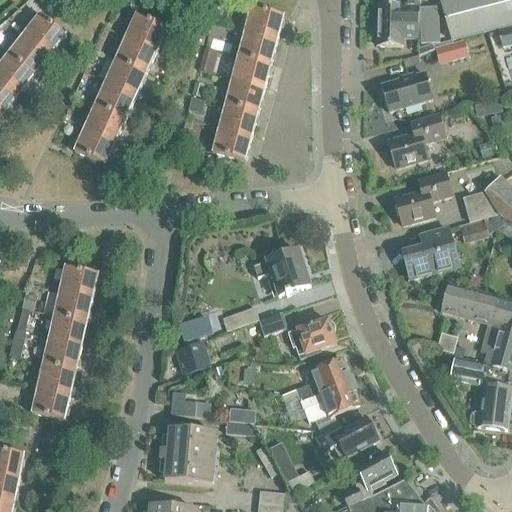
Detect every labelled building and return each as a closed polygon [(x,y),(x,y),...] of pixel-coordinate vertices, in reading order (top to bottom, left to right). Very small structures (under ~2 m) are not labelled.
[(404,0),(404,9),(420,10),(421,0),(404,0)] [(442,0),(440,1),(452,42),(498,31),(511,27),(511,13),(508,0),(442,0)] [(402,43),(420,43),(420,10),(404,9),(379,8),(378,47),(402,48),(402,43)] [(439,9),(420,10),(420,43),(420,47),(440,46),(439,9)] [(244,35),(278,44),(284,19),(251,10),(244,35)] [(24,37),(50,58),(66,38),(40,17),(24,37)] [(136,17),(126,40),(157,54),(167,31),(136,17)] [(502,49),(511,46),(511,27),(498,31),(502,49)] [(238,59),(271,68),(278,44),(244,35),(238,59)] [(35,78),(50,58),(24,37),(8,57),(35,78)] [(147,77),(157,54),(126,40),(116,63),(147,77)] [(448,64),(468,59),(463,43),(436,50),(439,62),(447,60),(448,64)] [(433,47),(419,51),(418,58),(434,52),(433,47)] [(210,64),(213,53),(204,51),(201,61),(210,64)] [(0,81),(20,97),(35,78),(8,57),(0,67),(0,81)] [(265,92),(271,68),(238,59),(232,83),(265,92)] [(136,99),(147,77),(116,63),(105,85),(136,99)] [(388,115),(432,102),(426,75),(415,77),(414,74),(398,78),(399,81),(381,87),(388,115)] [(95,80),(84,75),(80,84),(91,89),(95,80)] [(0,113),(4,117),(20,97),(0,81),(0,113)] [(232,83),(225,107),(259,116),(265,92),(232,83)] [(126,122),(136,99),(105,85),(95,108),(126,122)] [(195,85),(192,97),(200,99),(203,87),(195,85)] [(191,99),(188,111),(202,114),(204,102),(191,99)] [(498,115),(496,104),(475,109),(477,119),(498,115)] [(219,131),(252,140),(259,116),(225,107),(219,131)] [(116,145),(126,122),(95,108),(85,131),(116,145)] [(498,115),(490,117),(493,130),(501,129),(498,115)] [(415,137),(389,144),(397,171),(428,162),(424,147),(445,141),(439,118),(412,125),(415,137)] [(105,168),(116,145),(85,131),(74,154),(105,168)] [(246,164),(252,140),(219,131),(212,155),(246,164)] [(421,182),(424,194),(398,200),(404,227),(437,219),(433,204),(454,198),(448,176),(421,182)] [(486,196),(500,217),(511,225),(511,202),(494,186),(486,196)] [(467,201),(473,224),(484,222),(486,221),(488,221),(500,217),(486,196),(467,201)] [(500,217),(488,221),(496,231),(497,233),(500,217)] [(511,225),(500,217),(497,233),(511,242),(511,225)] [(486,221),(484,222),(488,238),(496,231),(488,221),(486,221)] [(422,238),(425,249),(404,255),(411,282),(460,270),(450,230),(422,238)] [(301,293),(311,289),(300,253),(253,269),(258,282),(267,279),(274,300),(279,298),(280,300),(291,296),(293,301),(303,298),(301,293)] [(60,294),(93,302),(99,277),(65,269),(60,294)] [(486,366),(511,372),(511,302),(451,286),(443,315),(490,327),(482,355),(488,356),(486,366)] [(87,326),(93,302),(60,294),(54,318),(87,326)] [(35,313),(38,298),(26,296),(23,310),(35,313)] [(22,311),(17,335),(26,338),(32,313),(22,311)] [(228,335),(259,325),(254,312),(223,322),(228,335)] [(282,317),(259,325),(264,340),(287,332),(282,317)] [(82,350),(87,326),(54,318),(49,343),(82,350)] [(207,319),(179,328),(183,344),(212,335),(207,319)] [(228,335),(223,322),(223,321),(213,324),(218,338),(228,335)] [(337,347),(328,323),(298,334),(299,336),(290,339),(294,351),(297,350),(301,363),(321,356),(320,353),(337,347)] [(29,338),(26,338),(17,335),(12,358),(24,360),(29,338)] [(456,348),(458,341),(443,336),(439,351),(454,355),(456,348)] [(76,374),(82,350),(49,343),(43,367),(76,374)] [(176,356),(183,379),(211,369),(203,347),(176,356)] [(454,355),(453,359),(461,361),(464,351),(456,348),(454,355)] [(511,373),(488,369),(485,366),(457,361),(453,381),(481,385),(480,390),(484,391),(480,428),(509,433),(511,412),(511,373)] [(341,363),(311,375),(317,391),(311,393),(309,388),(283,399),(285,406),(287,405),(289,410),(301,406),(352,385),(349,377),(347,378),(341,363)] [(71,399),(76,374),(43,367),(38,391),(71,399)] [(221,368),(213,371),(215,380),(224,377),(221,368)] [(356,394),(352,385),(301,406),(309,425),(328,418),(329,420),(359,408),(353,395),(356,394)] [(65,423),(71,399),(38,391),(32,416),(65,423)] [(174,396),(172,417),(195,419),(196,406),(185,405),(186,397),(174,396)] [(230,411),(229,423),(254,426),(255,413),(230,411)] [(339,429),(321,438),(317,440),(317,441),(326,457),(334,452),(340,464),(379,443),(367,421),(345,433),(342,427),(339,429)] [(317,428),(320,435),(321,438),(339,429),(336,421),(317,428)] [(227,435),(260,440),(253,428),(228,425),(227,435)] [(162,456),(191,459),(194,435),(170,432),(168,451),(162,450),(162,456)] [(194,435),(191,459),(216,462),(218,437),(194,435)] [(263,467),(271,463),(264,450),(256,454),(263,467)] [(25,458),(0,452),(0,478),(20,483),(25,458)] [(354,490),(355,492),(342,498),(347,508),(370,497),(368,493),(381,486),(380,484),(394,477),(383,455),(354,470),(362,485),(354,490)] [(188,486),(191,459),(162,456),(161,461),(167,462),(165,483),(188,486)] [(213,488),(216,462),(191,459),(188,486),(213,488)] [(279,476),(271,463),(263,467),(271,480),(279,476)] [(293,496),(314,485),(309,474),(298,480),(292,468),(281,474),(287,485),(293,496)] [(0,504),(15,507),(20,483),(0,478),(0,504)] [(429,511),(428,510),(427,511),(405,482),(349,511),(429,511)] [(259,506),(283,509),(283,505),(284,497),(260,494),(259,506)] [(284,497),(283,505),(298,507),(292,496),(285,496),(284,497)]
